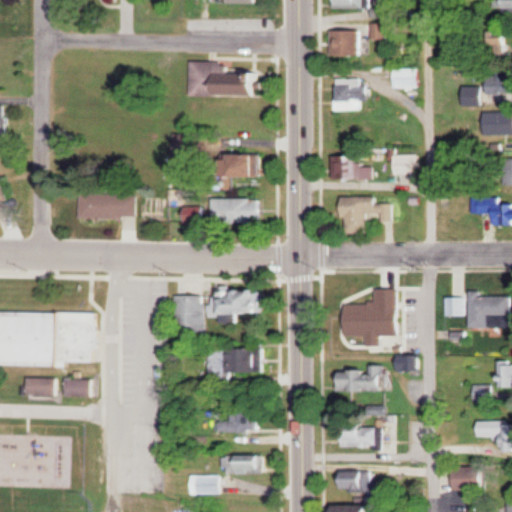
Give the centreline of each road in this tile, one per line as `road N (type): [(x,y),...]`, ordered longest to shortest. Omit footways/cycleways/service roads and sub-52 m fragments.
road 1 (secondary): [(304,511),(299,0)]
road 2 (residential): [(301,255),(0,247)]
road 3 (residential): [(299,41),(44,40)]
road 4 (residential): [(41,249),(43,0)]
road 5 (residential): [(511,254),(301,255)]
